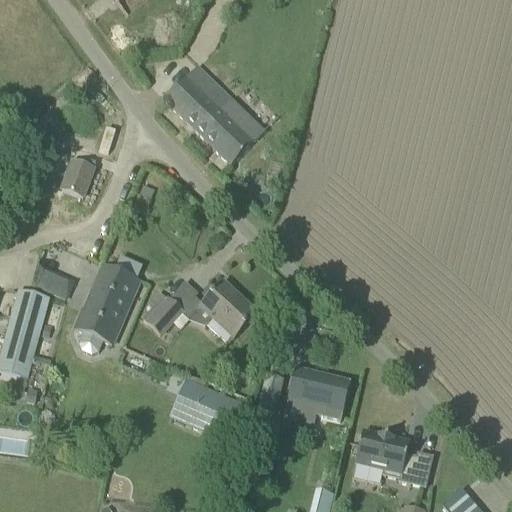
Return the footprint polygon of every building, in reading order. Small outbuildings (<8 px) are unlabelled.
[(111,0),(126,19),(150,0),(111,0)] [(230,171),(253,148),(232,128),(244,116),(197,70),(162,105),(230,171)] [(95,167),(89,164),(86,171),(72,165),(60,195),(82,202),(95,167)] [(139,285),(134,282),(139,269),(119,260),(113,273),(103,269),(74,333),(82,337),(77,347),(80,354),(91,358),(98,356),(102,346),(111,349),(139,285)] [(36,292),(66,301),(71,284),(41,275),(36,292)] [(233,343),(255,319),(233,299),(234,298),(222,286),(198,311),(233,343)] [(34,357),(48,302),(18,295),(3,349),(0,359),(0,377),(26,385),(34,357)] [(168,304),(146,327),(160,339),(181,316),(168,304)] [(294,373),(285,412),(340,425),(349,386),(294,373)] [(282,384),(265,380),(258,411),(274,415),(282,384)] [(249,413),(186,385),(169,421),(233,450),(249,413)] [(362,436),(354,467),(383,474),(382,480),(398,484),(398,486),(424,492),(432,461),(416,457),(416,461),(406,459),(409,447),(362,436)] [(329,511),(332,499),(317,495),(312,511),(329,511)]
